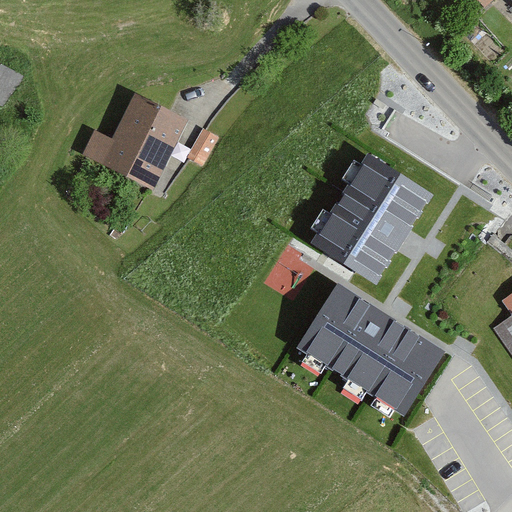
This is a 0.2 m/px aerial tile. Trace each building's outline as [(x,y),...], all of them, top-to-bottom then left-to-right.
[(0,58),(0,99),(5,103),(23,71),(0,58)] [(187,116),(139,94),(120,137),(94,125),(81,152),(155,186),(187,116)] [(199,127),(184,155),(199,163),(213,135),(199,127)] [(311,249),(375,290),(433,199),(370,158),(311,249)] [(335,288),(295,353),(407,422),(447,357),(335,288)] [(511,297),(503,303),(511,316),(511,297)]
